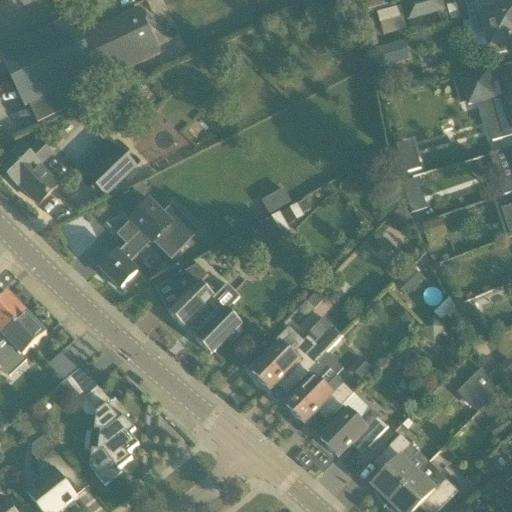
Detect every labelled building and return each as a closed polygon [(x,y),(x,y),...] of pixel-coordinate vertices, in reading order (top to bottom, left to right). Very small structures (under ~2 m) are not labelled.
[(364,0),(367,12),(388,6),(386,0),(364,0)] [(409,22),(444,12),(440,0),(418,0),(404,4),(409,22)] [(475,35),(487,32),(491,48),(494,48),(495,52),(499,54),(509,52),(511,47),(510,43),(511,42),(511,7),(510,8),(507,0),(470,0),(466,1),(475,35)] [(401,7),(377,13),(380,24),(404,18),(401,7)] [(80,37),(71,19),(0,53),(0,55),(25,108),(29,106),(37,124),(82,102),(74,85),(95,74),(100,85),(161,55),(138,9),(80,37)] [(381,69),(396,65),(390,47),(375,51),(381,69)] [(495,99),(498,109),(504,134),(511,131),(511,79),(501,83),(492,85),(489,73),(462,80),(453,83),(460,107),(468,104),(469,106),(495,99)] [(150,97),(136,84),(123,97),(137,110),(150,97)] [(58,187),(38,167),(51,155),(40,144),(28,155),(20,147),(0,167),(0,169),(18,188),(19,186),(39,206),(58,187)] [(87,179),(104,197),(137,167),(120,149),(87,179)] [(510,194),(511,193),(511,150),(503,153),(511,179),(511,180),(506,182),(507,184),(510,194)] [(403,184),(401,185),(404,193),(407,203),(411,216),(427,211),(419,186),(417,181),(417,180),(410,182),(403,184)] [(269,217),(292,204),(284,190),(262,203),(269,217)] [(118,254),(117,254),(100,271),(121,291),(138,274),(129,265),(150,243),(152,245),(155,242),(172,259),(170,261),(171,262),(186,246),(187,248),(199,235),(172,209),(164,216),(149,201),(129,222),(131,223),(118,236),(107,225),(106,226),(126,246),(118,254)] [(404,203),(394,213),(396,214),(407,220),(410,215),(404,203)] [(284,220),(288,226),(305,216),(303,214),(299,207),(298,205),(281,215),(284,220)] [(511,206),(501,210),(511,238),(511,237),(511,206)] [(284,220),(281,215),(280,214),(262,224),(263,226),(272,241),(274,243),(291,233),(288,226),(284,220)] [(389,229),(400,235),(407,220),(396,214),(389,229)] [(447,236),(441,219),(421,226),(430,252),(443,248),(440,239),(447,236)] [(448,266),(447,273),(447,275),(459,277),(461,266),(448,264),(448,266)] [(208,277),(197,267),(166,284),(167,285),(170,283),(185,298),(169,315),(184,330),(187,328),(189,330),(188,331),(190,332),(190,331),(192,333),(195,336),(194,336),(196,338),(196,337),(197,338),(199,339),(196,342),(211,357),(229,340),(232,344),(242,334),(239,330),(242,326),(227,311),(240,298),(227,286),(215,299),(200,285),(208,277)] [(402,280),(412,291),(423,280),(413,270),(402,280)] [(0,341),(4,338),(4,337),(27,316),(8,295),(0,302),(0,341)] [(434,315),(420,329),(428,337),(439,337),(448,329),(441,322),(434,315)] [(21,360),(24,357),(46,336),(27,316),(4,337),(4,338),(0,341),(0,362),(12,351),(21,360)] [(488,341),(482,329),(471,335),(477,347),(488,341)] [(301,382),(343,339),(335,331),(319,348),(308,338),(304,343),(293,332),(252,374),(256,377),(257,380),(260,384),(263,387),(267,388),(270,391),(284,377),(287,380),(293,374),(301,382)] [(511,377),(511,361),(510,359),(496,369),(506,382),(511,377)] [(366,364),(354,375),(363,383),(374,372),(366,364)] [(337,378),(326,367),(315,379),(287,407),(290,411),(291,414),(294,418),(298,420),(301,422),(304,425),(317,413),(318,411),(321,414),(327,408),(335,415),(343,407),(354,396),(354,395),(348,389),(337,378)] [(126,420),(129,418),(115,401),(110,405),(83,369),(67,382),(80,400),(83,397),(98,415),(96,416),(90,469),(105,488),(122,474),(120,471),(132,461),(128,456),(139,448),(131,437),(136,433),(126,420)] [(483,371),(458,396),(477,414),(496,396),(483,371)] [(359,422),(349,413),(321,441),(324,444),(326,448),(328,451),(332,454),(336,455),(339,459),(351,446),(352,445),(355,448),(361,442),(369,449),(389,429),(370,411),(359,422)] [(0,432),(8,425),(0,415),(0,432)] [(511,431),(511,426),(505,416),(493,424),(502,439),(511,431)] [(408,421),(402,426),(408,432),(413,426),(408,421)] [(40,429),(36,424),(29,423),(24,427),(24,434),(28,439),(35,439),(39,435),(40,429)] [(38,473),(39,473),(44,479),(26,493),(40,511),(63,511),(78,500),(71,492),(84,482),(59,449),(47,435),(33,446),(32,455),(40,464),(38,473)] [(384,510),(429,464),(401,436),(381,456),(389,464),(383,470),(386,473),(372,487),(377,491),(376,493),(374,493),(379,501),(385,508),(383,509),(384,510)] [(437,511),(439,511),(458,493),(429,464),(384,510),(386,509),(389,511),(416,511),(421,507),(424,510),(430,504),(437,511)] [(476,488),(487,480),(479,470),(469,479),(476,488)] [(509,492),(496,502),(503,511),(511,511),(511,480),(504,487),(509,492)] [(0,511),(14,511),(4,498),(0,501),(0,511)]
